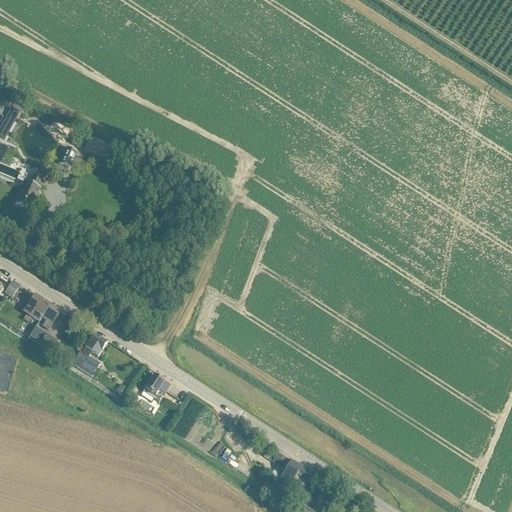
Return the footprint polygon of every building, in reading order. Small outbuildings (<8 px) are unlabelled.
[(70,169),(77,154),(66,149),(59,165),(70,169)] [(38,188),(43,178),(34,174),(30,185),(25,182),(15,205),(31,211),(40,189),(38,188)] [(5,284),(0,281),(0,293),(3,295),(9,287),(5,284)] [(12,300),(19,287),(13,283),(5,296),(12,300)] [(22,289),(16,295),(24,304),(31,297),(22,289)] [(39,324),(42,320),(51,305),(36,296),(28,306),(23,314),(35,322),(39,324)] [(49,331),(61,312),(51,305),(42,320),(47,323),(45,325),(45,324),(43,327),(49,331)] [(52,350),(57,341),(36,329),(31,338),(52,350)] [(98,358),(107,343),(94,335),(83,352),(90,356),(92,353),(98,358)] [(77,358),(82,350),(79,348),(72,360),(70,360),(67,365),(71,367),(72,365),(77,358)] [(77,358),(72,365),(92,378),(96,371),(100,365),(89,357),(90,356),(83,352),(82,353),(81,352),(77,358)] [(154,376),(144,390),(155,397),(154,400),(160,403),(164,396),(170,387),(154,376)] [(241,453),(248,446),(236,434),(229,441),(241,453)] [(303,489),(312,475),(292,461),(291,462),(278,453),(275,457),(267,452),(263,457),(272,462),(286,471),(277,484),(288,491),(293,483),(303,489)] [(239,459),(235,464),(242,469),(246,464),(239,459)] [(319,489),(324,481),(315,475),(310,483),(319,489)] [(263,488),(270,493),(276,496),(280,489),(267,481),(263,488)]
